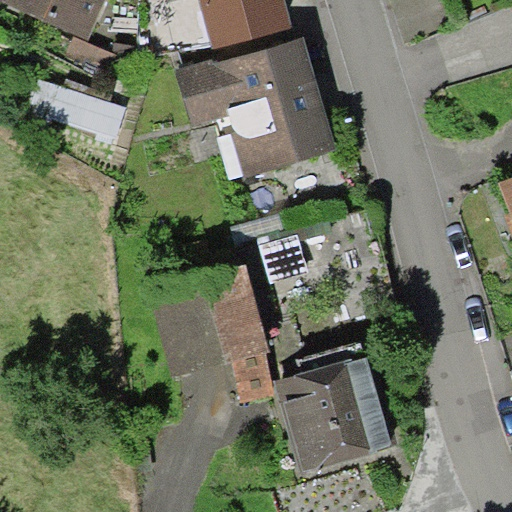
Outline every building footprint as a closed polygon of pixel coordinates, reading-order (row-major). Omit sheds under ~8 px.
[(0,0),(0,1),(88,39),(105,0),(0,0)] [(166,0),(167,2),(175,0),(197,0),(213,58),(214,61),(296,39),(285,0),(166,0)] [(113,53),(73,36),(65,55),(121,76),(135,45),(113,42),(113,53)] [(213,58),(176,68),(192,129),(217,123),(232,178),(336,150),(318,82),(306,37),(296,39),(214,61),(213,58)] [(125,107),(34,78),(25,108),(115,137),(125,107)] [(511,176),(500,182),(511,213),(511,176)] [(149,288),(171,375),(231,360),(242,403),(274,395),(263,352),(269,350),(247,263),(149,288)] [(366,354),(275,380),(302,474),(393,448),(374,384),(366,354)]
